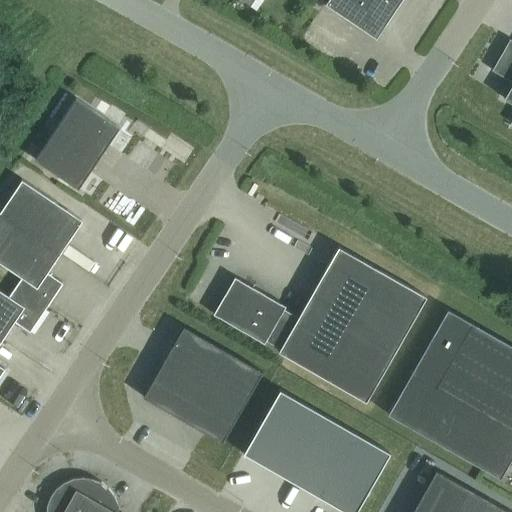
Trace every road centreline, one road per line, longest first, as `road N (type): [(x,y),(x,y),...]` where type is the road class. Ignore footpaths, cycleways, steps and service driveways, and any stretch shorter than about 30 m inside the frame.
road 1 (unclassified): [(54,416),(273,88)]
road 2 (unclassified): [(224,511),(54,416)]
road 3 (unclassified): [(387,152),(488,0)]
road 4 (unclassified): [(273,88),(121,0)]
road 5 (unclassified): [(511,223),(387,152)]
road 6 (unclassified): [(387,152),(273,88)]
